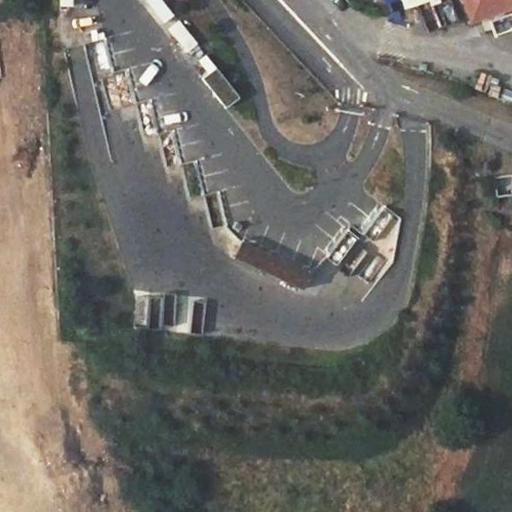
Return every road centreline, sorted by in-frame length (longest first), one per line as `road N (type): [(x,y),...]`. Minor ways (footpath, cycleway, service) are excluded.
road 1 (unclassified): [(302,0),(371,73),(511,137)]
road 2 (track): [(0,338),(58,511)]
